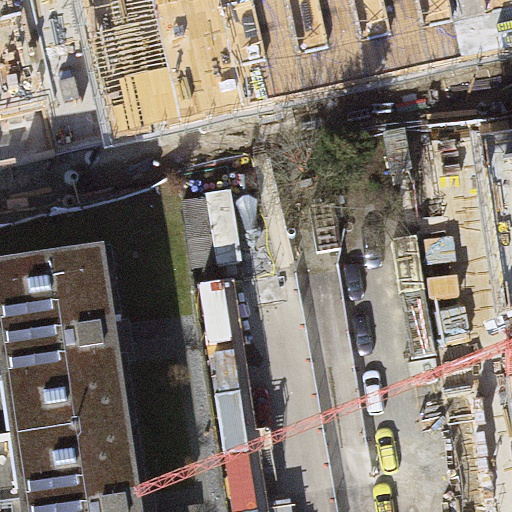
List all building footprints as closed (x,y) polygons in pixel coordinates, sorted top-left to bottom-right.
[(0,0),(0,164),(150,161),(146,0),(0,0)] [(389,75),(492,68),(487,0),(274,0),(276,12),(384,5),(389,75)] [(111,256),(0,273),(0,378),(11,448),(138,430),(111,256)] [(470,372),(387,376),(390,438),(472,435),(470,372)] [(149,511),(138,430),(11,448),(19,511),(149,511)]
